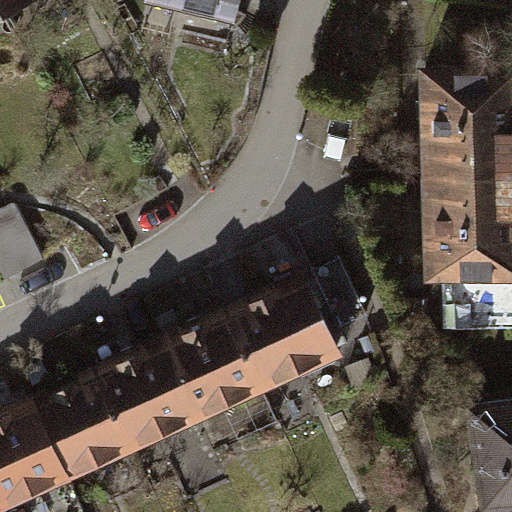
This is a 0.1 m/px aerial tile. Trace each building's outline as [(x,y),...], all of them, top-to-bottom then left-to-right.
[(0,0),(0,19),(10,14),(2,0),(0,0)] [(2,0),(10,14),(37,0),(2,0)] [(234,0),(160,0),(231,16),(234,0)] [(511,165),(511,59),(430,61),(432,167),(511,165)] [(511,165),(432,167),(434,279),(511,277),(511,165)] [(353,353),(311,266),(243,299),(285,385),(353,353)] [(285,385),(243,299),(174,331),(216,418),(285,385)] [(216,418),(174,331),(106,364),(148,451),(216,418)] [(374,357),(353,368),(362,386),(383,376),(374,357)] [(148,451),(106,364),(37,397),(79,484),(148,451)] [(511,380),(477,382),(481,484),(511,483),(511,380)] [(20,511),(79,484),(37,397),(0,414),(0,494),(8,511),(20,511)] [(0,511),(8,511),(0,494),(0,511)]
